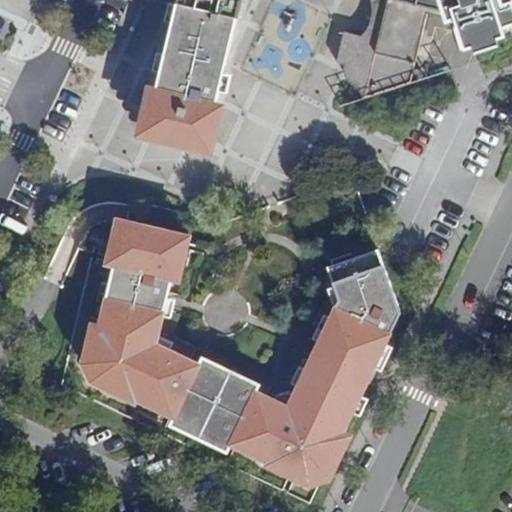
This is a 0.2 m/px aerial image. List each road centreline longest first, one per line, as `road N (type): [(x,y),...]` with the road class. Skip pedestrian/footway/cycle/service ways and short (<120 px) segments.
road 1 (residential): [(505,210),(361,511)]
road 2 (residential): [(280,106),(505,210)]
road 3 (residential): [(0,419),(201,511)]
road 4 (unknown): [(466,97),(404,241)]
